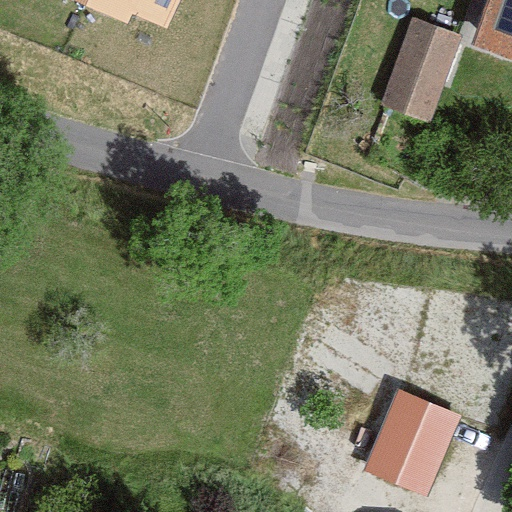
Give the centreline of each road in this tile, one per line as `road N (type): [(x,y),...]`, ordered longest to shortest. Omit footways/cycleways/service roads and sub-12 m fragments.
road 1 (residential): [(207,171),(429,223),(511,226)]
road 2 (residential): [(0,107),(207,171)]
road 3 (residential): [(207,171),(265,0)]
